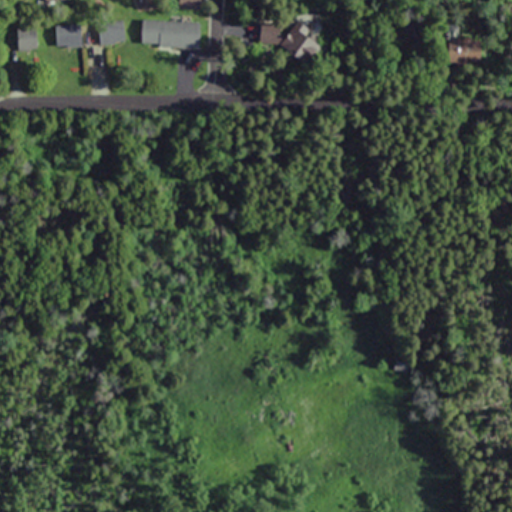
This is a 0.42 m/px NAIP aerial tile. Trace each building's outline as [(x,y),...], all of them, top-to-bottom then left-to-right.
[(178,0),(178,9),(199,9),(198,0),(178,0)] [(199,47),(200,22),(140,20),(139,45),(199,47)] [(98,43),(124,43),(124,23),(98,23),(98,43)] [(54,47),(81,47),(80,24),(54,24),(54,47)] [(13,52),(38,52),(38,31),(13,31),(13,52)]
